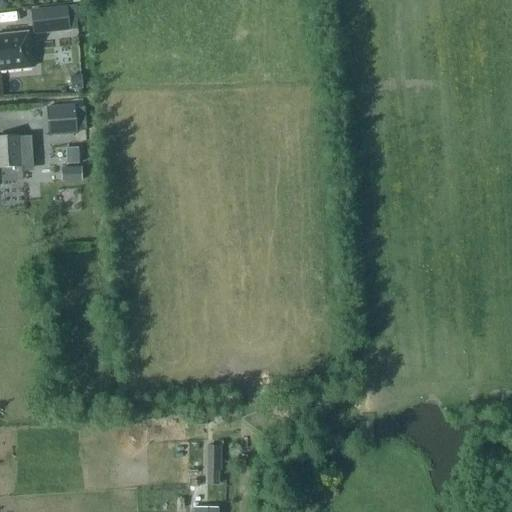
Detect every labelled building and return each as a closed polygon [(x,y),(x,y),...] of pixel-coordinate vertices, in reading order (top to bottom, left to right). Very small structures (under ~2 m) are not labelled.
[(66,5),(49,7),(51,32),(69,31),(66,5)] [(0,71),(31,68),(27,33),(0,36),(0,71)] [(81,76),(69,76),(70,91),(82,90),(81,76)] [(74,107),(47,109),(48,137),(77,135),(77,133),(86,133),(83,109),(75,109),(74,107)] [(0,168),(23,167),(22,137),(0,138),(0,168)] [(78,171),(69,172),(70,183),(79,183),(78,171)] [(219,450),(206,450),(206,488),(217,488),(217,475),(219,475),(219,450)]
